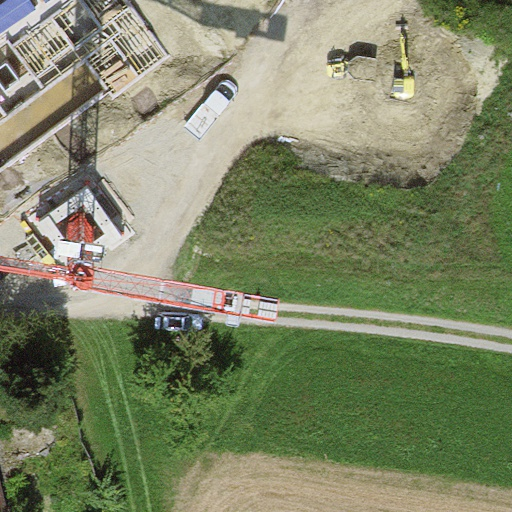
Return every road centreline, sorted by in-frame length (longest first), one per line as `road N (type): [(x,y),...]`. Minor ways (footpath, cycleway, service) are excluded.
road 1 (track): [(0,309),(133,303),(349,320),(511,347)]
road 2 (track): [(133,303),(257,82),(334,0)]
